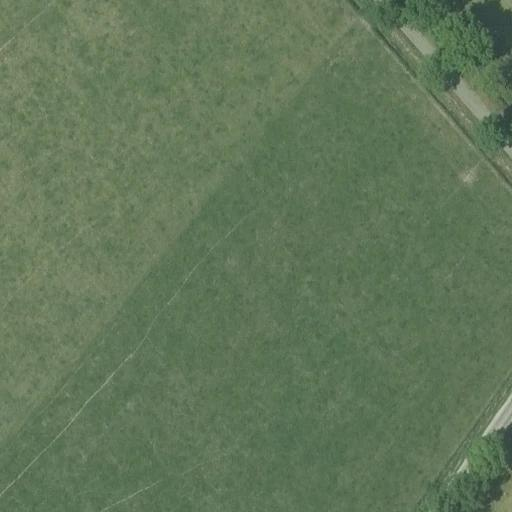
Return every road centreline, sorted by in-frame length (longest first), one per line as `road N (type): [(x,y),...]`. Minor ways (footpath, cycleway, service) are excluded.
road 1 (unclassified): [(511,150),(382,0)]
road 2 (unclassified): [(437,511),(511,406)]
